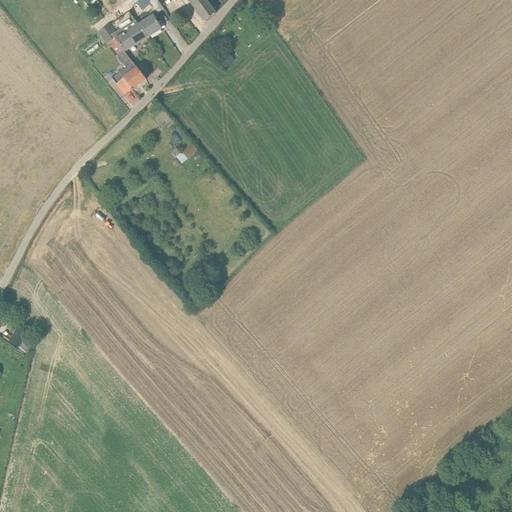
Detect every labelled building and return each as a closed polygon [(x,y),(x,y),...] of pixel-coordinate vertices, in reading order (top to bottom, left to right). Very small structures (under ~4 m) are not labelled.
[(164,9),(158,1),(157,0),(153,0),(150,2),(157,14),(164,9)] [(204,0),(195,0),(191,3),(204,21),(215,13),(204,0)] [(138,26),(129,12),(110,25),(110,26),(117,37),(114,39),(124,51),(146,38),(138,26)] [(138,26),(146,38),(161,29),(153,17),(138,26)] [(99,33),(107,44),(114,39),(117,37),(110,26),(99,33)] [(124,51),(114,39),(109,44),(118,56),(117,57),(126,68),(112,78),(125,95),(131,91),(132,91),(146,80),(137,68),(136,66),(124,51)] [(226,55),(219,61),(226,68),(232,63),(226,55)] [(181,154),(176,149),(171,153),(175,159),(177,157),(181,154)] [(8,341),(18,348),(28,335),(18,328),(8,341)] [(0,393),(14,372),(0,362),(0,393)]
